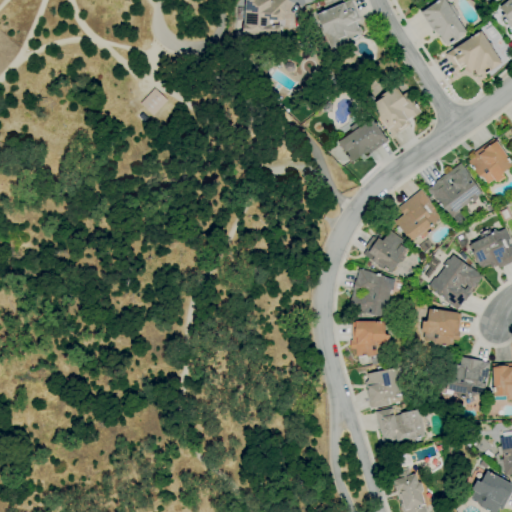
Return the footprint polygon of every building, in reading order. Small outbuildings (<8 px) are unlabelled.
[(269,35),(244,34),(244,31),(242,31),(242,23),(243,23),(244,15),(237,14),(237,8),(244,8),(244,0),(285,0),(285,15),(282,14),(282,21),(278,21),(278,19),(271,19),(271,20),(272,20),(272,24),(271,24),(271,25),(280,25),(279,34),(269,33),(269,35)] [(331,49),(316,14),(342,3),(343,3),(351,0),(360,19),(355,21),(358,28),(359,27),(361,33),(360,34),(361,35),(357,37),(352,39),(331,49)] [(445,46),(436,33),(435,34),(421,12),(438,0),(444,0),(446,4),(451,4),(459,16),(455,18),(465,33),(445,46)] [(511,33),(511,34),(500,19),(505,15),(499,7),(507,0),(511,0),(511,33)] [(490,38),(485,30),(490,27),(496,35),(490,38)] [(478,78),(473,71),(469,74),(464,67),(455,73),(450,65),(451,64),(444,55),(480,31),(486,42),(490,43),(492,46),(491,50),(501,63),(478,78)] [(297,48),(295,44),(302,40),(305,45),(297,48)] [(389,137),(388,135),(389,133),(386,129),(387,129),(376,112),(375,113),(372,109),(373,108),(369,102),(386,90),(388,93),(398,86),(407,99),(410,97),(415,105),(416,104),(418,107),(417,107),(421,112),(411,119),(410,118),(407,120),(410,125),(399,132),(398,132),(389,137)] [(152,115),(140,103),(154,88),(167,100),(152,115)] [(350,161),(348,158),(347,158),(345,155),(346,154),(345,152),(344,153),(337,142),(352,131),(349,127),(362,118),(366,122),(370,119),(385,139),(388,138),(389,139),(370,152),(369,151),(364,155),(363,153),(353,161),(352,160),(350,161)] [(487,184),(482,177),(478,176),(474,169),(473,170),(471,167),(467,161),(475,156),(473,153),(500,133),(502,136),(496,141),(511,162),(511,164),(501,173),(503,176),(495,182),(493,179),(487,184)] [(458,224),(452,216),(451,217),(444,209),(444,210),(441,206),(440,207),(438,204),(439,203),(437,200),(436,201),(426,189),(435,182),(435,181),(444,174),(444,175),(460,163),(471,177),(470,177),(482,192),(480,193),(488,203),(484,206),(478,198),(471,203),(470,201),(458,210),(459,211),(459,212),(464,219),(458,224)] [(412,241),(407,234),(406,235),(402,230),(399,232),(395,228),(398,226),(394,221),(403,214),(398,208),(420,190),(429,202),(427,204),(430,209),(434,206),(442,216),(435,221),(436,222),(431,225),(434,229),(424,236),(422,234),(421,236),(416,237),(412,241)] [(488,213),(486,207),(493,204),(495,209),(488,213)] [(511,218),(503,222),(498,211),(507,207),(511,218)] [(480,269),(472,253),(471,253),(468,246),(470,245),(470,244),(478,240),(477,238),(480,236),(479,233),(487,229),(489,233),(492,232),(493,234),(504,228),(509,239),(506,241),(509,246),(511,245),(511,261),(499,268),(497,265),(490,269),(489,265),(480,269)] [(389,273),(376,263),(376,264),(363,254),(366,249),(364,247),(372,236),(373,237),(376,233),(380,236),(379,238),(382,240),(390,230),(411,245),(403,256),(404,256),(399,263),(397,261),(389,273)] [(460,249),(455,237),(463,234),(467,243),(465,244),(466,246),(460,249)] [(463,260),(458,255),(462,252),(466,257),(463,260)] [(456,310),(444,301),(445,300),(435,293),(436,292),(428,286),(431,282),(427,279),(434,269),(438,273),(435,277),(435,278),(444,267),(442,266),(447,258),(449,259),(452,254),(473,270),(473,269),(482,276),(478,282),(479,282),(474,288),(464,301),(463,301),(456,310)] [(384,317),(348,309),(352,290),(354,280),(355,280),(358,269),(373,272),(372,273),(392,277),(389,295),(391,295),(390,299),(388,298),(384,317)] [(451,348),(431,344),(431,341),(422,339),(423,333),(420,332),(422,321),(425,322),(428,309),(433,310),(433,309),(437,310),(437,309),(457,313),(457,315),(460,315),(460,317),(462,317),(460,333),(459,333),(457,341),(453,340),(451,348)] [(360,357),(360,356),(355,356),(355,349),(350,349),(350,340),(351,340),(351,321),(384,321),(384,334),(389,334),(389,345),(383,345),(383,353),(375,354),(372,356),(360,357)] [(467,400),(456,398),(457,394),(450,393),(451,391),(444,389),(450,363),(459,364),(460,356),(482,361),(489,363),(486,378),(483,377),(481,383),(485,384),(482,396),(472,394),(472,396),(468,395),(467,400)] [(511,400),(507,401),(506,396),(505,396),(506,400),(493,401),(492,396),(492,392),(489,392),(489,387),(492,387),(491,368),(494,367),(504,366),(504,363),(511,363),(511,400)] [(369,408),(364,380),(367,380),(366,374),(397,367),(398,372),(401,372),(402,378),(401,379),(404,394),(386,398),(388,405),(369,408)] [(382,444),(375,412),(391,408),(391,409),(393,409),(394,416),(400,415),(400,413),(419,409),(424,436),(420,437),(416,438),(416,439),(396,443),(394,435),(393,436),(394,442),(382,444)] [(511,474),(504,476),(503,471),(496,472),(494,460),(502,459),(499,439),(498,440),(498,437),(500,437),(500,435),(502,435),(501,433),(511,431),(511,474)] [(468,448),(460,442),(463,438),(468,441),(467,442),(470,445),(468,448)] [(485,469),(479,465),(482,460),(488,464),(485,469)] [(401,511),(400,511),(399,506),(400,505),(399,501),(398,501),(395,490),(393,491),(390,481),(398,479),(396,472),(408,468),(410,475),(414,474),(417,483),(420,483),(422,490),(420,493),(423,505),(425,511),(401,511)] [(495,511),(490,511),(489,511),(488,511),(484,510),(478,507),(480,504),(470,498),(473,492),(470,491),(476,480),(479,482),(486,471),(490,473),(490,472),(494,475),(511,485),(511,490),(501,510),(498,508),(495,511)]
